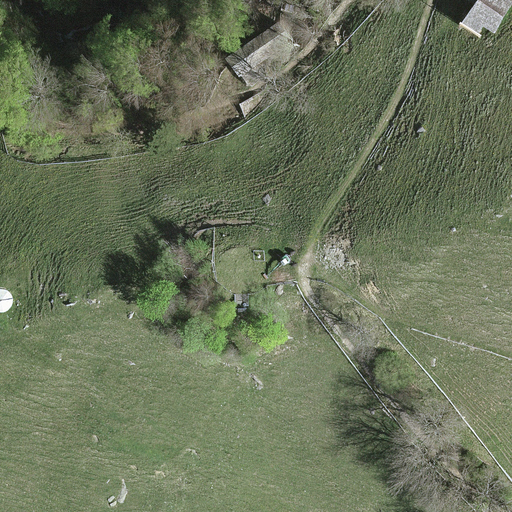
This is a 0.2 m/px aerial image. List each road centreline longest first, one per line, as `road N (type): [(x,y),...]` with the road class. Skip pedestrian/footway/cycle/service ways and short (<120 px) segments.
road 1 (track): [(308,283),(306,264),(321,226),(380,132),(434,0)]
road 2 (track): [(308,283),(387,320),(511,360)]
